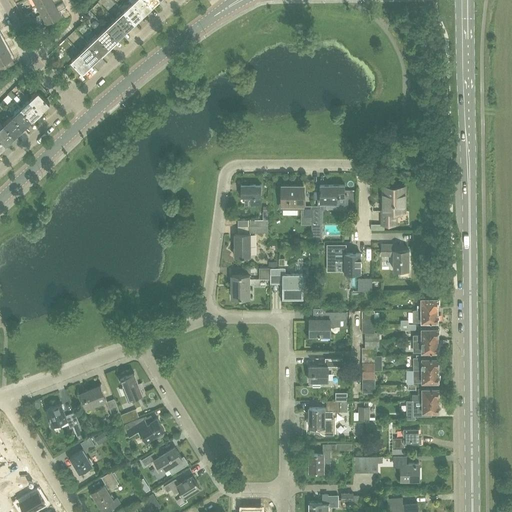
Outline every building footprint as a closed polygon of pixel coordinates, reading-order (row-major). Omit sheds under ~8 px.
[(44,0),(36,4),(41,13),(56,6),(52,0),(44,0)] [(146,0),(134,0),(132,3),(143,14),(152,6),(146,0)] [(60,10),(66,7),(63,2),(57,5),(60,10)] [(132,3),(123,11),(135,23),(143,14),(132,3)] [(46,23),(61,15),(56,6),(41,13),(46,23)] [(123,11),(115,19),(126,31),(135,23),(123,11)] [(115,19),(106,27),(117,39),(126,31),(115,19)] [(106,27),(97,36),(108,48),(117,39),(106,27)] [(97,36),(88,44),(100,56),(108,48),(97,36)] [(88,44),(80,52),(91,64),(100,56),(88,44)] [(0,64),(12,58),(7,48),(0,52),(0,64)] [(82,72),(91,64),(80,52),(71,60),(82,72)] [(15,64),(12,58),(0,64),(0,70),(1,71),(15,64)] [(38,91),(30,99),(41,111),(50,103),(38,91)] [(30,99),(21,108),(32,120),(41,111),(30,99)] [(21,108),(12,116),(24,128),(32,120),(21,108)] [(12,116),(3,124),(15,136),(24,128),(12,116)] [(3,124),(0,127),(0,138),(6,145),(15,136),(3,124)] [(261,185),(251,185),(241,185),(240,197),(250,197),(250,205),(261,205),(261,185)] [(281,205),(281,209),(301,209),(301,205),(303,205),(303,185),(282,185),(281,205)] [(345,185),(320,185),(320,204),(347,204),(347,195),(345,195),(345,185)] [(396,224),(396,211),(405,211),(405,187),(384,187),(384,211),(382,211),(382,224),(396,224)] [(312,231),(312,241),(320,241),(320,231),(320,207),(312,207),(312,224),(312,231)] [(347,231),(329,230),(329,238),(347,239),(347,231)] [(250,234),(235,234),(235,256),(250,256),(250,234)] [(327,244),(327,271),(345,271),(345,272),(361,272),(361,263),(362,263),(361,263),(361,258),(362,258),(361,258),(361,253),(346,253),(346,251),(346,245),(346,244),(327,244)] [(393,269),(408,269),(409,250),(400,250),(400,244),(382,244),(382,255),(393,255),(393,269)] [(268,268),(259,268),(259,279),(270,278),(270,268),(268,268)] [(303,273),(285,273),(285,268),(277,268),(270,268),(270,278),(270,283),(282,283),(282,298),(303,298),(303,273)] [(249,275),(232,275),(232,298),(249,298),(249,275)] [(364,291),(372,291),(372,277),(360,277),(360,282),(364,282),(364,291)] [(417,307),(417,309),(437,309),(437,305),(439,304),(439,299),(437,298),(437,297),(428,298),(428,290),(420,290),(420,298),(421,298),(421,305),(421,307),(417,307)] [(417,310),(413,310),(413,320),(413,321),(415,321),(421,321),(437,321),(437,320),(438,320),(439,319),(439,315),(438,314),(437,314),(437,309),(417,309),(417,310)] [(309,319),(309,335),(331,335),(331,326),(338,326),(338,325),(338,318),(346,318),(346,312),(325,312),(325,314),(325,318),(313,318),(309,318),(309,319)] [(421,328),(421,334),(413,335),(413,340),(438,340),(438,335),(438,328),(438,327),(421,328)] [(438,344),(438,340),(413,340),(413,351),(438,351),(438,350),(438,344)] [(438,358),(422,358),(422,355),(416,355),(416,357),(413,357),(413,370),(438,370),(438,365),(438,358)] [(328,381),(328,366),(338,366),(338,358),(326,358),(326,366),(309,366),(309,381),(312,381),(312,386),(321,386),(321,381),(328,381)] [(362,370),(362,385),(364,384),(375,385),(375,370),(362,370)] [(438,374),(438,370),(413,370),(413,382),(438,381),(438,380),(439,380),(439,374),(438,374)] [(128,399),(142,394),(140,388),(143,387),(142,382),(138,384),(134,372),(120,378),(128,399)] [(375,393),(375,385),(364,384),(362,385),(362,393),(375,393)] [(86,407),(89,406),(106,399),(100,385),(80,393),(86,407)] [(438,387),(422,388),(418,388),(418,394),(412,394),(412,400),(413,400),(438,400),(438,395),(438,387)] [(112,415),(119,412),(114,398),(106,401),(112,415)] [(438,400),(413,400),(413,416),(432,415),(431,411),(439,411),(439,410),(440,409),(440,405),(439,404),(438,404),(438,400)] [(309,407),(309,426),(316,426),(316,431),(319,431),(320,431),(320,432),(321,432),(322,433),(323,433),(323,434),(324,434),(325,434),(333,434),(333,417),(333,413),(333,411),(333,406),(347,406),(347,401),(326,401),(326,408),(309,407)] [(77,436),(83,434),(75,412),(65,416),(61,404),(47,409),(53,425),(67,419),(70,428),(74,426),(77,436)] [(121,415),(123,422),(139,416),(136,408),(121,415)] [(157,418),(153,420),(151,416),(147,418),(145,416),(126,423),(125,426),(129,435),(136,430),(139,435),(142,434),(146,441),(155,435),(156,437),(160,437),(163,435),(164,432),(163,430),(164,429),(157,418)] [(403,437),(403,438),(392,438),(392,447),(406,447),(406,443),(421,443),(421,435),(419,435),(419,427),(403,427),(403,435),(405,435),(406,437),(403,437)] [(104,431),(94,437),(98,444),(108,438),(104,431)] [(92,464),(85,453),(96,446),(90,437),(80,442),(83,447),(82,448),(83,449),(70,457),(79,472),(92,464)] [(155,451),(141,460),(145,465),(154,459),(161,471),(168,467),(171,473),(186,465),(186,464),(187,462),(184,458),(182,458),(175,447),(158,457),(155,451)] [(309,471),(317,471),(316,476),(330,476),(330,461),(330,454),(323,454),(323,453),(309,453),(309,471)] [(353,472),(361,472),(361,456),(353,456),(353,472)] [(369,456),(361,456),(361,472),(369,472),(369,456)] [(382,463),(382,456),(378,456),(369,456),(369,472),(378,472),(378,462),(382,463)] [(406,456),(393,456),(393,464),(401,464),(401,479),(419,479),(419,463),(406,463),(406,456)] [(113,499),(107,489),(118,482),(111,471),(101,477),(105,483),(104,484),(104,485),(92,492),(104,511),(120,502),(117,497),(113,499)] [(174,494),(180,490),(184,497),(200,487),(192,475),(179,483),(176,478),(163,486),(170,496),(174,494)] [(38,491),(20,502),(26,511),(28,511),(45,502),(38,491)] [(353,500),(353,495),(353,492),(341,492),(341,500),(353,500)] [(338,506),(338,500),(338,495),(328,495),(328,503),(309,503),(309,511),(328,511),(329,506),(338,506)] [(146,498),(141,501),(147,511),(153,509),(146,498)] [(388,510),(400,509),(399,511),(418,511),(418,503),(403,504),(402,498),(387,499),(388,510)]
